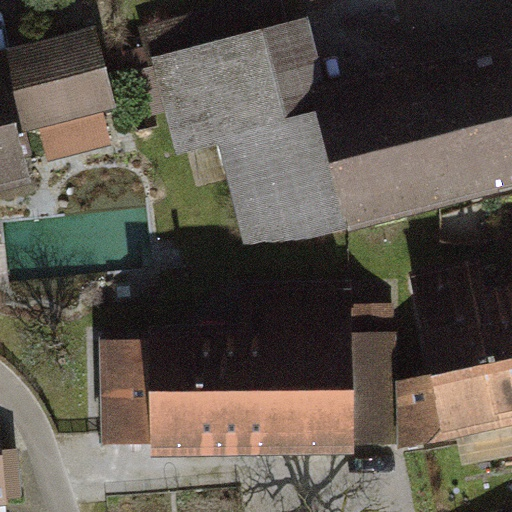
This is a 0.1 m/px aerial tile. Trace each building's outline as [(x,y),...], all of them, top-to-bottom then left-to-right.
[(288,0),(265,0),(142,31),(177,170),(224,158),(250,260),(381,226),(346,88),(328,93),(311,28),(296,32),(288,0)] [(92,26),(0,48),(0,177),(20,173),(8,126),(110,101),(92,26)] [(511,43),(346,88),(381,226),(511,195),(511,43)] [(413,279),(443,424),(511,410),(511,287),(507,289),(510,305),(488,309),(479,266),(413,279)] [(101,335),(102,440),(394,438),(394,334),(371,334),(371,290),(257,290),(258,335),(101,335)]
